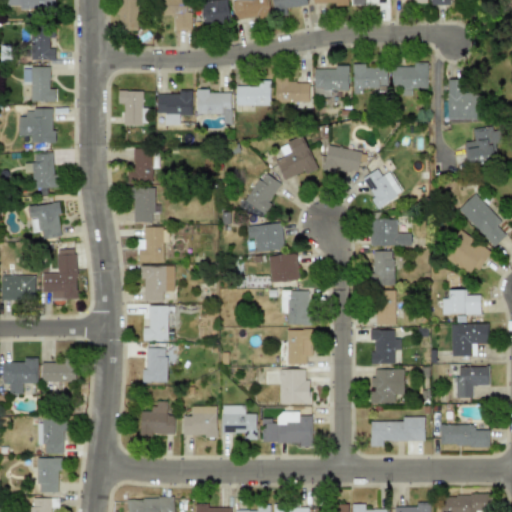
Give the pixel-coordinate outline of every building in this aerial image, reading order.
[(54,0),(6,0),(6,5),(18,5),(18,9),(54,8),(54,0)] [(116,0),(117,29),(137,29),(136,0),(116,0)] [(156,0),(156,16),(172,16),(172,30),(190,30),(189,0),(156,0)] [(227,0),(201,0),(200,23),(227,23),(227,0)] [(232,0),(236,20),(268,15),(265,0),(232,0)] [(306,5),(305,0),(271,0),(273,17),(286,15),(285,7),(306,5)] [(47,48),(48,37),(53,37),(53,28),(30,26),(28,59),(53,60),(53,49),(47,48)] [(426,65),(391,65),(392,86),(399,86),(399,95),(411,95),(410,89),(426,88),(426,65)] [(351,90),(386,91),(386,67),(352,66),(351,90)] [(29,101),(53,101),(54,89),(48,89),(48,67),(21,67),(21,81),(29,81),(29,101)] [(347,90),(347,67),(312,67),(313,90),(347,90)] [(446,119),(478,119),(478,92),(463,92),(463,80),(446,79),(446,119)] [(307,102),(307,82),(273,81),(273,101),(307,102)] [(269,83),(234,83),(234,105),(268,105),(269,83)] [(229,92),(206,93),(206,89),(194,89),(195,114),(221,114),(221,125),(230,125),(229,92)] [(116,104),(122,104),(122,125),(140,126),(141,91),(117,90),(116,104)] [(190,115),(191,93),(156,92),(155,113),(163,113),(162,124),(177,124),(178,115),(190,115)] [(51,109),(24,109),(24,116),(17,116),(17,135),(29,135),(29,142),(51,142),(51,109)] [(471,129),(473,141),(465,142),(468,165),(495,162),(493,143),(500,142),(498,126),(471,129)] [(283,180),(314,169),(302,136),(285,142),(289,154),(275,159),(283,180)] [(361,152),(327,144),(322,167),(356,175),(361,152)] [(132,170),(125,170),(126,181),(151,180),(150,148),(132,149),(132,170)] [(52,152),(32,153),(33,163),(22,163),(23,172),(31,172),(31,188),(53,187),(52,152)] [(380,175),(377,170),(362,177),(375,207),(400,195),(389,171),(380,175)] [(281,184),(263,172),(243,200),(261,212),(281,184)] [(153,222),(153,204),(153,187),(128,187),(128,200),(132,200),(132,221),(153,222)] [(457,209),(492,247),(504,235),(496,226),(501,221),(474,192),(457,209)] [(40,231),(41,238),(60,236),(56,202),(27,206),(30,232),(40,231)] [(368,245),(409,246),(410,233),(396,233),(396,219),(368,218),(368,245)] [(253,238),(254,250),(282,249),(281,223),(246,224),(246,238),(253,238)] [(161,227),(142,226),(142,239),(136,239),(136,262),(161,262),(161,227)] [(488,250),(457,231),(441,257),(472,276),(488,250)] [(76,298),(74,249),(55,249),(56,273),(40,273),(41,292),(50,292),(50,299),(76,298)] [(392,250),(371,251),(371,285),(393,285),(392,250)] [(295,281),(295,254),(268,255),(268,282),(295,281)] [(172,291),(172,266),(139,266),(139,278),(142,278),(142,301),(161,301),(161,291),(172,291)] [(0,299),(34,298),(33,275),(0,276),(0,299)] [(464,290),(448,289),(448,300),(442,300),(442,313),(479,314),(479,295),(464,295),(464,290)] [(307,290),(279,290),(279,313),(286,313),(286,325),(307,325),(307,290)] [(374,325),(393,325),(394,291),(375,290),(374,325)] [(141,340),(166,340),(165,305),(146,306),(147,328),(141,328),(141,340)] [(486,323),(449,324),(449,356),(469,355),(469,344),(487,343),(486,323)] [(285,330),(284,364),(304,364),(305,356),(310,356),(311,330),(285,330)] [(369,364),(399,364),(398,339),(393,339),(393,330),(368,330),(368,341),(373,341),(373,353),(369,353),(369,364)] [(143,382),(164,382),(165,348),(143,347),(143,382)] [(36,383),(36,357),(23,357),(23,362),(1,362),(2,384),(7,384),(8,393),(21,393),(21,383),(36,383)] [(74,382),(74,363),(41,362),(40,381),(74,382)] [(487,367),(453,367),(454,398),(471,398),(471,385),(487,385),(487,367)] [(303,369),(278,369),(278,404),(309,404),(309,379),(303,379),(303,369)] [(370,369),(370,403),(393,403),(393,394),(402,394),(402,369),(370,369)] [(139,411),(138,434),(172,436),(173,415),(165,415),(166,401),(152,401),(152,411),(139,411)] [(243,405),(220,405),(220,433),(241,433),(241,440),(255,439),(255,414),(243,414),(243,405)] [(215,406),(190,406),(190,416),(181,416),(181,434),(204,434),(204,438),(214,438),(215,406)] [(260,443),(309,443),(309,422),(298,422),(298,412),(276,412),(276,420),(260,420),(260,443)] [(422,441),(422,416),(401,416),(401,421),(368,421),(368,446),(381,446),(381,441),(422,441)] [(35,444),(43,444),(43,452),(61,453),(62,420),(36,420),(35,444)] [(474,425),(438,424),(437,445),(487,446),(488,430),(473,429),(474,425)] [(36,492),(57,492),(58,458),(36,458),(36,492)] [(438,511),(486,511),(486,495),(439,495),(438,511)] [(171,511),(171,497),(126,498),(126,511),(171,511)] [(54,498),(29,498),(29,511),(51,511),(51,502),(54,502),(54,498)] [(428,511),(428,502),(415,503),(415,506),(394,507),(394,511),(428,511)] [(206,507),(206,503),(194,503),(194,511),(229,511),(229,507),(206,507)] [(272,511),(307,511),(307,507),(286,507),(286,503),(272,503),(272,511)]
